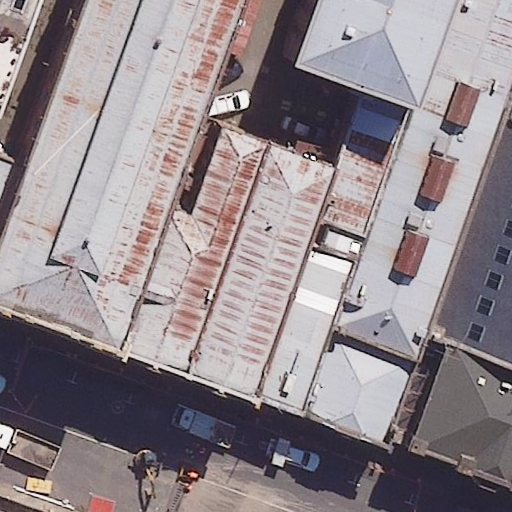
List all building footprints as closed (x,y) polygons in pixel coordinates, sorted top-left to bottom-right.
[(226,0),(67,0),(12,148),(0,143),(0,291),(104,327),(189,104),(226,0)] [(0,0),(0,90),(34,0),(0,0)] [(427,0),(300,0),(282,48),(394,90),(427,0)] [(400,433),(445,315),(511,138),(511,0),(447,0),(297,395),(400,433)] [(189,104),(104,327),(185,357),(269,133),(189,104)] [(269,133),(185,357),(252,382),(337,158),(269,133)] [(511,138),(445,315),(400,433),(511,473),(511,138)]
